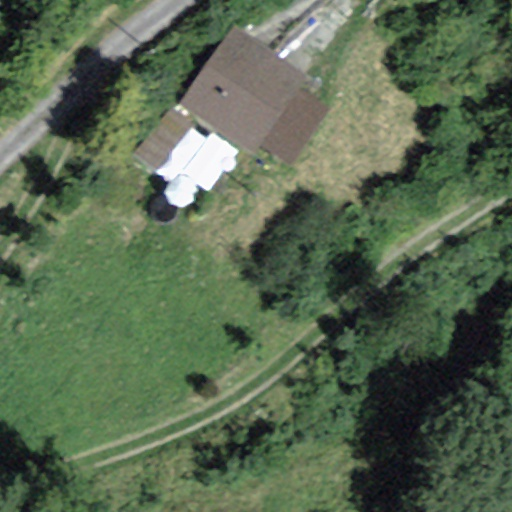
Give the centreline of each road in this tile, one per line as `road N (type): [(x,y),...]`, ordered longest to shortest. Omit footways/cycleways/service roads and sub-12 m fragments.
road 1 (track): [(511,183),(197,415),(0,491)]
road 2 (track): [(0,158),(104,67),(198,0)]
road 3 (track): [(63,103),(65,129),(0,249)]
